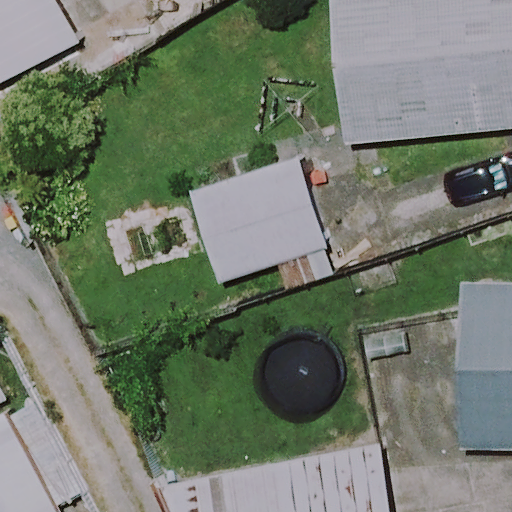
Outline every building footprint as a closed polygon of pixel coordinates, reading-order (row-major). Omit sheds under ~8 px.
[(0,0),(0,87),(80,48),(53,0),(0,0)] [(511,126),(511,0),(324,0),(338,143),(511,126)] [(323,246),(290,156),(183,195),(228,316),(294,292),(283,261),(323,246)] [(511,282),(451,281),(449,444),(511,445),(511,282)] [(0,511),(49,511),(81,495),(26,394),(14,400),(0,374),(0,511)] [(390,511),(373,439),(167,488),(173,511),(390,511)]
